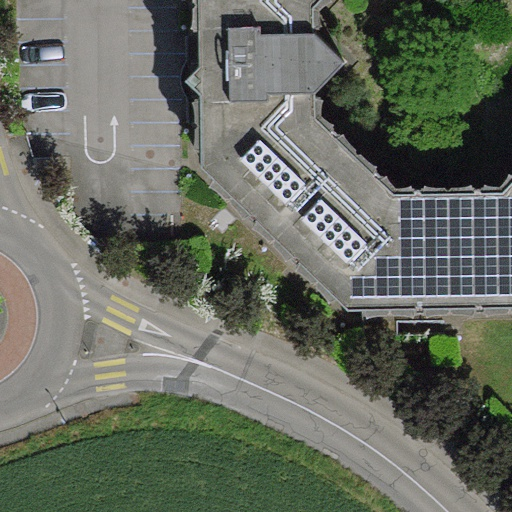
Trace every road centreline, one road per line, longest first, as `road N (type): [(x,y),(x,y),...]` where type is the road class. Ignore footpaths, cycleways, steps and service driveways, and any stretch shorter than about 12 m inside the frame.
road 1 (unclassified): [(452,511),(389,456),(266,387),(204,363)]
road 2 (unclassified): [(30,390),(204,363)]
road 3 (unclassified): [(204,363),(53,281)]
